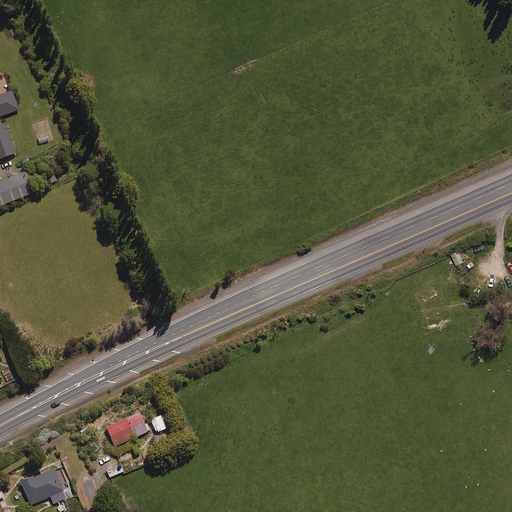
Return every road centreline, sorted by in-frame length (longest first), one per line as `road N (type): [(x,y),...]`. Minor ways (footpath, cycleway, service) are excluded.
road 1 (trunk): [(511,179),(185,330)]
road 2 (trunk): [(0,422),(185,330)]
